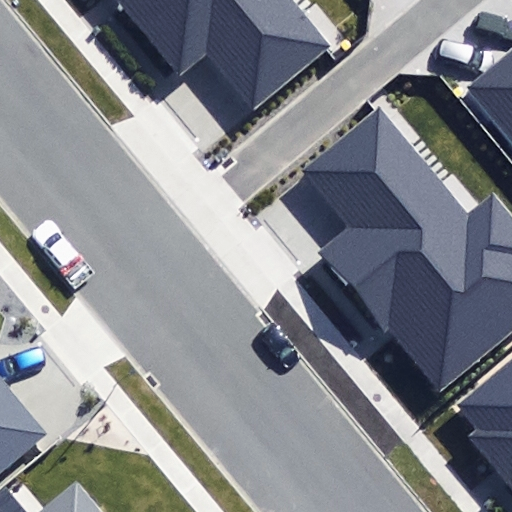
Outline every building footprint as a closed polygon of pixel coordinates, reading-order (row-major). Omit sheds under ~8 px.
[(207,48),(252,102),(327,40),(293,0),(111,0),(174,75),(207,48)] [(511,53),(471,87),(511,135),(511,53)] [(384,331),(390,326),(440,386),(511,327),(511,217),(494,195),(470,214),(379,103),(297,170),(343,227),(316,248),(384,331)] [(511,365),(460,409),(508,467),(503,471),(511,482),(511,365)] [(0,474),(49,433),(0,375),(0,474)] [(45,511),(97,511),(76,486),(45,511)]
